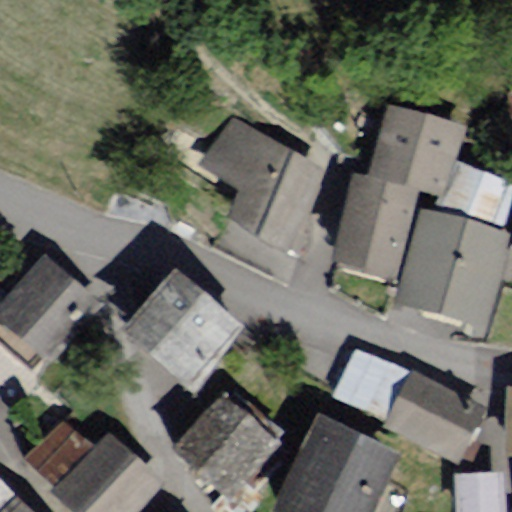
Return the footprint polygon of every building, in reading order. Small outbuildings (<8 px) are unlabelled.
[(437,138),(366,115),(344,183),(414,206),(437,138)] [(227,127),(186,169),(217,196),(199,229),(256,260),(302,181),(227,127)] [(497,195),(436,169),(417,213),(479,239),(497,195)] [(390,209),(329,187),(302,264),(362,286),(390,209)] [(511,211),(498,244),(511,250),(511,211)] [(478,244),(403,220),(373,313),(448,337),(478,244)] [(78,305),(27,260),(0,290),(0,353),(21,371),(78,305)] [(213,335),(145,278),(90,344),(158,400),(213,335)] [(0,355),(0,398),(11,408),(32,384),(0,355)] [(390,377),(345,356),(322,403),(366,425),(390,377)] [(461,414),(398,380),(369,434),(432,468),(461,414)] [(265,445),(209,394),(150,457),(205,509),(265,445)] [(511,395),(487,394),(485,460),(511,461),(511,395)] [(357,511),(378,472),(294,430),(252,511),(357,511)] [(35,511),(110,511),(133,494),(89,439),(21,494),(35,511)] [(479,511),(479,484),(436,485),(435,511),(479,511)]
